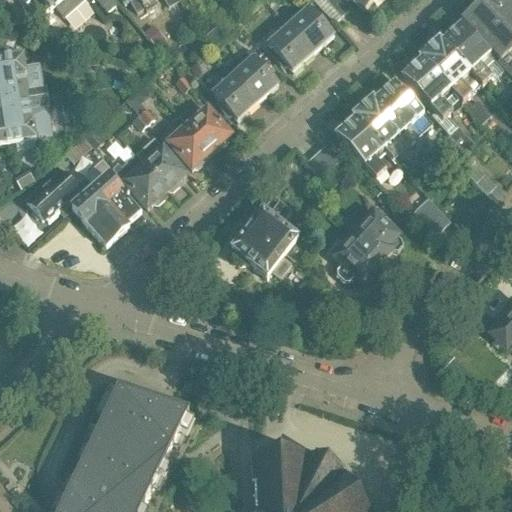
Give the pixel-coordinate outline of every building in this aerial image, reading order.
[(46,20),(55,12),(64,22),(85,3),(89,8),(95,3),(107,17),(117,8),(110,0),(18,0),(27,11),(24,14),(36,28),(46,20)] [(121,0),(126,8),(131,6),(136,15),(137,14),(140,17),(146,14),(147,16),(158,10),(155,4),(161,0),(162,0),(170,11),(184,3),(182,0),(121,0)] [(362,16),(380,0),(325,0),(324,1),(322,0),(313,0),(311,2),(334,27),(342,21),(356,8),(362,16)] [(511,12),(499,0),(493,0),(464,27),(500,66),(497,70),(503,76),(511,85),(511,12)] [(289,31),(314,59),(334,41),(322,27),(325,24),(320,18),(316,21),(309,13),(289,31)] [(144,36),(156,51),(165,43),(153,28),(144,36)] [(0,51),(2,52),(10,38),(0,31),(0,51)] [(294,78),(314,59),(289,31),(266,52),(278,66),(281,63),(294,78)] [(503,76),(497,70),(462,31),(443,48),(450,57),(471,79),(481,91),(482,92),(491,83),(493,85),(503,76)] [(440,46),(420,64),(423,66),(451,97),(455,101),(462,109),(472,100),(471,99),(481,91),(471,79),(450,57),(443,48),(442,49),(440,46)] [(228,74),(233,81),(258,109),(279,91),(266,76),(269,73),(252,53),(228,74)] [(40,68),(25,71),(24,61),(0,65),(0,107),(48,100),(47,91),(43,91),(40,68)] [(448,140),(456,132),(448,122),(451,118),(453,119),(462,113),(462,109),(455,101),(451,97),(423,66),(403,84),(429,112),(426,115),(439,129),(446,137),(448,140)] [(186,96),(193,91),(185,81),(178,87),(186,96)] [(258,109),(233,81),(213,99),(220,107),(217,109),(224,117),(227,114),(238,127),(258,109)] [(374,104),(353,122),(356,125),(381,153),(384,155),(392,165),(432,130),(396,90),(376,107),(374,104)] [(128,102),(136,111),(144,104),(137,95),(128,102)] [(48,100),(0,107),(0,150),(19,147),(20,154),(36,152),(35,145),(37,145),(54,142),(49,113),(47,113),(47,109),(50,109),(48,100)] [(491,139),(501,129),(490,118),(477,105),(467,114),(491,139)] [(140,120),(148,129),(155,123),(147,114),(140,120)] [(188,131),(212,158),(232,140),(208,114),(188,131)] [(142,135),(148,129),(140,120),(134,125),(142,135)] [(179,121),(168,130),(176,139),(187,130),(179,121)] [(384,155),(381,153),(356,125),(336,142),(376,184),(386,175),(375,163),(383,156),(384,155)] [(192,175),(212,158),(188,131),(169,148),(192,175)] [(456,132),(448,140),(466,158),(475,149),(458,131),(457,131),(456,132)] [(97,154),(105,146),(95,134),(86,142),(97,154)] [(474,167),(449,140),(439,149),(465,176),(474,167)] [(324,153),(337,167),(346,159),(333,145),(324,153)] [(145,169),(168,196),(187,180),(164,153),(145,169)] [(328,174),(337,167),(324,153),(316,160),(328,174)] [(168,196),(145,169),(137,160),(122,172),(119,168),(113,174),(148,214),(168,196)] [(320,182),(328,174),(316,160),(307,168),(320,182)] [(26,188),(34,184),(28,174),(20,179),(26,188)] [(57,213),(68,204),(71,208),(83,197),(76,190),(63,175),(27,207),(29,210),(33,214),(32,216),(35,219),(38,222),(40,222),(43,225),(43,226),(45,224),(46,223),(47,225),(49,227),(54,222),(60,217),(58,214),(57,213)] [(145,223),(109,181),(73,213),(87,230),(106,253),(130,232),(129,231),(141,220),(145,224),(145,223)] [(376,200),(385,209),(390,204),(380,195),(376,200)] [(283,226),(291,216),(274,203),(261,219),(253,212),(241,227),(249,234),(231,256),(233,257),(234,264),(242,270),(249,269),(267,284),(273,277),(281,283),(291,270),(283,264),(287,259),(295,265),(304,253),(302,251),(310,242),(300,234),(294,240),(285,234),(288,230),(283,226)] [(413,217),(435,241),(450,226),(428,203),(413,217)] [(353,242),(382,267),(392,256),(397,257),(403,250),(401,246),(402,244),(398,241),(399,240),(391,233),(393,232),(383,223),(381,224),(375,218),(353,242)] [(363,288),(382,267),(353,242),(335,262),(342,268),(338,273),(338,280),(344,285),(351,284),(355,280),(363,288)] [(511,317),(491,341),(506,355),(511,348),(511,317)] [(213,400),(218,386),(203,380),(198,395),(213,400)] [(147,511),(192,415),(120,391),(64,511),(147,511)] [(307,462),(307,460),(253,462),(253,465),(253,477),(252,477),(252,480),(254,480),(254,492),(252,492),(252,495),(255,494),(255,508),(253,508),(253,510),(255,510),(255,511),(366,511),(346,480),(343,482),(339,474),(340,472),(319,460),(318,462),(307,462)]
